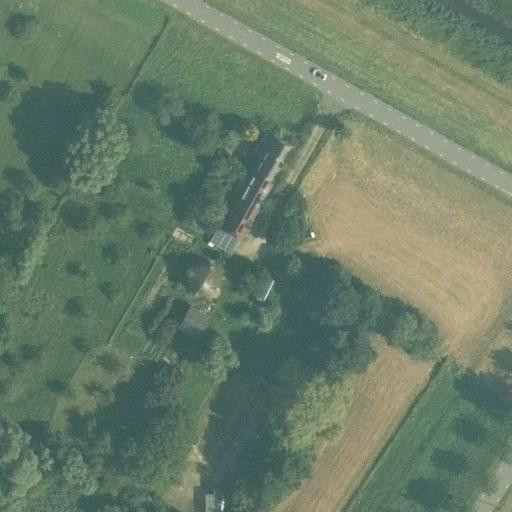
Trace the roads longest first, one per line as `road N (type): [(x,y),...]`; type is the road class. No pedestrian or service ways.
road 1 (unclassified): [(176,0),(511,186)]
road 2 (track): [(320,0),(511,106)]
